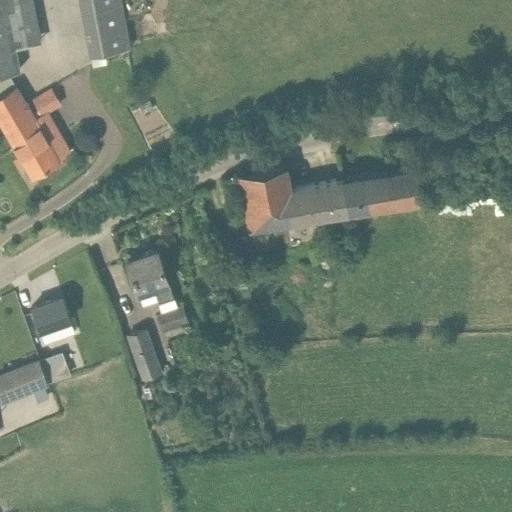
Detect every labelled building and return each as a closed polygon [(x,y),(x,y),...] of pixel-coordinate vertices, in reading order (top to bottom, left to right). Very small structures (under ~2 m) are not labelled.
[(0,0),(0,73),(7,72),(20,70),(15,47),(5,0),(0,0)] [(78,0),(89,56),(118,51),(130,48),(120,0),(78,0)] [(15,87),(14,86),(0,94),(0,122),(32,177),(60,160),(59,159),(71,153),(60,135),(50,141),(37,119),(36,119),(16,86),(15,87)] [(60,105),(52,90),(33,101),(42,115),(47,113),(60,105)] [(347,213),(342,179),(290,189),(285,166),(238,176),(249,229),(347,213)] [(347,213),(422,198),(416,166),(342,179),(347,213)] [(177,307),(174,299),(157,250),(127,260),(139,293),(153,288),(161,313),(157,315),(163,331),(188,322),(182,305),(177,307)] [(39,332),(71,320),(63,297),(31,308),(39,332)] [(279,298),(255,304),(261,329),(286,323),(279,298)] [(145,330),(128,337),(143,380),(160,374),(145,330)] [(57,352),(51,355),(59,378),(66,376),(65,375),(59,356),(57,352)] [(48,384),(47,383),(39,361),(39,360),(0,375),(0,398),(2,403),(48,384)]
